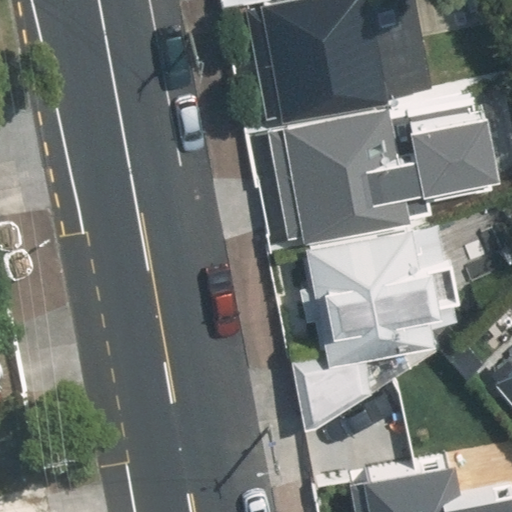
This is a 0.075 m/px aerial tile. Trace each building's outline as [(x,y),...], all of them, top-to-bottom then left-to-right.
[(429,75),(413,0),(249,0),(272,108),(389,84),(405,80),(429,75)] [(408,175),(493,157),(476,79),(408,94),(405,80),(389,84),(272,108),(300,236),(416,211),(408,175)] [(416,211),(300,236),(322,341),(295,344),(303,414),(317,413),(376,372),(371,335),(456,316),(432,207),(416,211)] [(468,363),(440,326),(388,365),(416,402),(468,363)] [(511,360),(492,377),(511,399),(511,360)] [(511,511),(511,476),(506,440),(363,462),(370,511),(511,511)]
